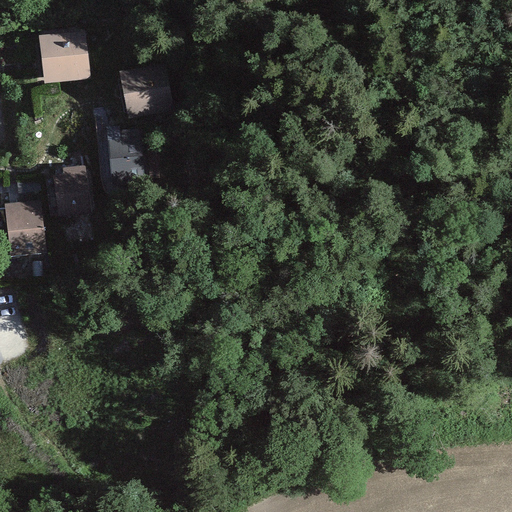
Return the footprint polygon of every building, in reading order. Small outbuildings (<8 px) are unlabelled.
[(51,64),(44,65),(45,77),(52,76),(53,81),(73,78),(73,86),(85,85),(84,77),(89,76),(84,41),(49,46),(51,64)] [(35,44),(3,48),(6,69),(38,66),(35,44)] [(133,102),(128,102),(129,117),(133,117),(154,117),(153,121),(169,120),(167,80),(132,82),(133,102)] [(101,140),(101,146),(103,182),(105,182),(105,194),(140,190),(137,138),(110,139),(101,140)] [(66,180),(56,181),(47,182),(49,218),(60,217),(86,214),(82,172),(65,173),(66,180)] [(5,222),(0,230),(0,242),(8,251),(16,250),(16,254),(42,251),(38,208),(20,210),(20,216),(12,217),(13,222),(5,222)]
